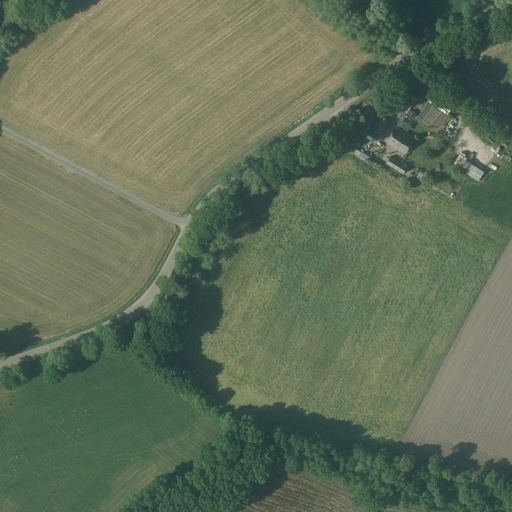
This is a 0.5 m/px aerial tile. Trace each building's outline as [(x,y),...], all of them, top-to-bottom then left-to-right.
[(400,109),(398,112),(398,115),(401,117),(404,117),(406,113),(401,109),(400,109)] [(409,109),(406,113),(413,118),(416,114),(409,109)] [(390,120),(380,115),(371,130),(380,136),(390,120)] [(387,142),(405,154),(414,140),(396,128),(387,142)] [(390,146),(387,151),(398,157),(400,153),(390,146)] [(302,161),(308,169),(328,156),(322,147),(302,161)] [(407,168),(390,157),(386,163),(403,174),(407,168)] [(483,173),(470,165),(465,173),(478,181),(483,173)] [(410,173),(404,182),(408,184),(414,175),(410,173)]
